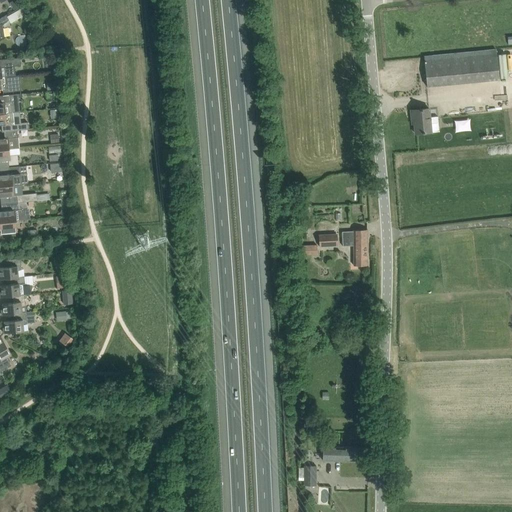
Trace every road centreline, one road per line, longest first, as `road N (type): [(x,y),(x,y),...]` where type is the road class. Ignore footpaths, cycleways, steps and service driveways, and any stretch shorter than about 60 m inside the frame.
road 1 (motorway): [(200,0),(239,511)]
road 2 (motorway): [(264,511),(227,0)]
road 3 (tertiary): [(381,511),(385,235),(366,0)]
